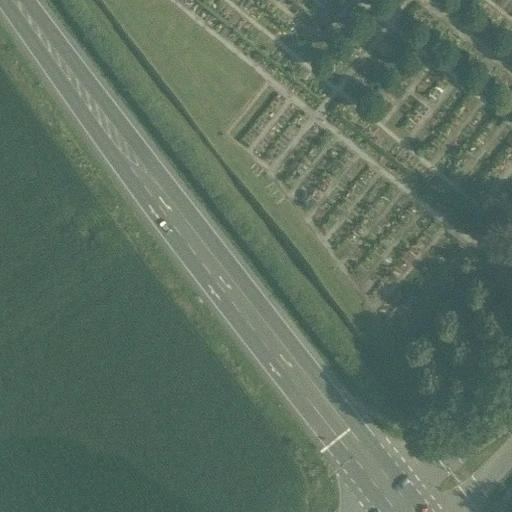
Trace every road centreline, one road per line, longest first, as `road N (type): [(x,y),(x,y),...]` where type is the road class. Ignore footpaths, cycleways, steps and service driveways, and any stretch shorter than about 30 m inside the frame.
road 1 (primary): [(14,0),(403,511)]
road 2 (tertiary): [(415,511),(511,432)]
